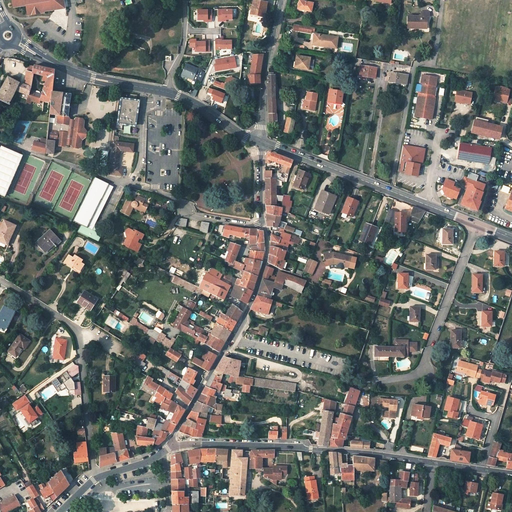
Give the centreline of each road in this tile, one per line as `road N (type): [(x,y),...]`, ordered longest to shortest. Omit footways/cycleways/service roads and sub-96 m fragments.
road 1 (unclassified): [(171,447),(289,445),(432,463)]
road 2 (residential): [(171,447),(244,320),(267,251),(262,221)]
road 3 (residential): [(158,90),(142,113),(130,183),(175,199),(194,217),(262,221)]
road 4 (secondary): [(259,141),(475,223)]
road 5 (residential): [(373,386),(419,376),(475,223)]
road 6 (residential): [(259,141),(281,0)]
road 7 (unknown): [(407,117),(418,78),(413,65),(435,53),(441,0)]
road 8 (unclassified): [(171,447),(97,477),(60,511)]
road 9 (secondary): [(43,58),(92,78),(158,90)]
